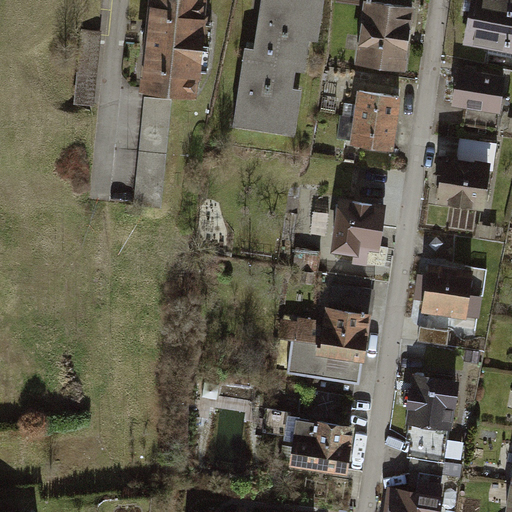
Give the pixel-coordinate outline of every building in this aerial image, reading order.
[(220,0),(149,0),(145,92),(179,94),(215,95),(220,0)] [(327,36),(331,0),(267,0),(262,45),(247,43),(237,123),(305,131),(311,85),(300,84),(302,69),(315,70),(319,35),(327,36)] [(416,4),(389,0),(366,0),(358,62),(407,68),(416,4)] [(511,48),(511,0),(480,0),(473,41),(511,48)] [(107,24),(85,23),(78,109),(101,111),(107,24)] [(511,112),(511,66),(467,61),(461,106),(511,112)] [(420,91),(363,84),(355,142),(412,149),(420,91)] [(170,206),(179,94),(145,92),(138,204),(170,206)] [(465,158),(451,157),(448,203),(503,208),(509,137),(467,133),(465,158)] [(399,199),(346,193),(339,252),(379,256),(380,246),(393,247),(399,199)] [(431,310),(480,313),(484,264),(434,261),(431,310)] [(374,312),(326,306),(320,347),(287,343),(283,371),(364,382),(374,312)] [(425,341),(452,342),(452,330),(426,330),(425,341)] [(466,369),(411,363),(405,414),(459,421),(466,369)] [(306,416),(301,465),(358,470),(363,421),(306,416)] [(404,485),(401,511),(448,511),(451,490),(404,485)] [(324,511),(325,509),(196,502),(195,511),(324,511)]
